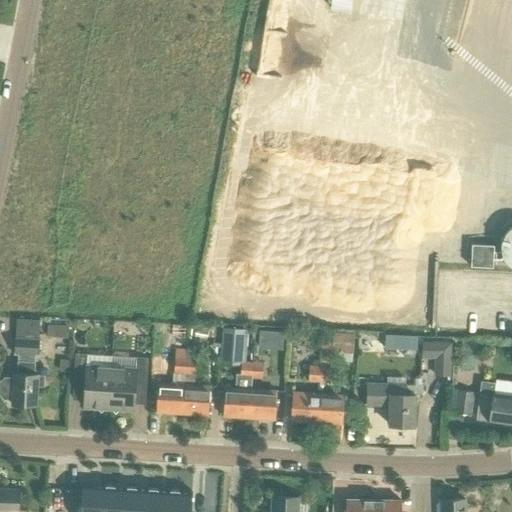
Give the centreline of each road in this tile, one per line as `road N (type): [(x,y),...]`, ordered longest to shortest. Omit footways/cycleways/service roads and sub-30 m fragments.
road 1 (residential): [(511,460),(385,466),(240,456)]
road 2 (residential): [(240,456),(0,443)]
road 3 (unknown): [(511,116),(438,60),(427,32),(431,0)]
road 4 (residential): [(0,129),(25,0)]
